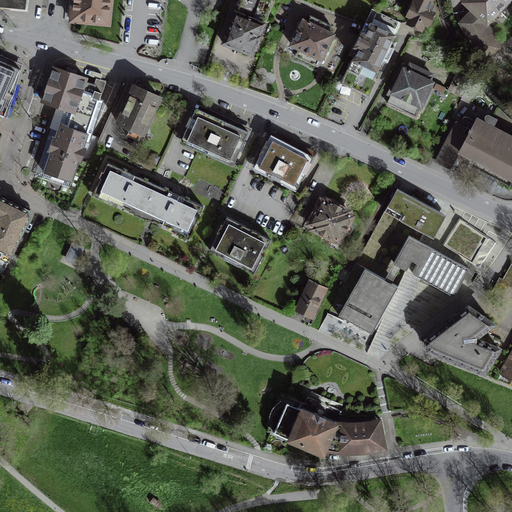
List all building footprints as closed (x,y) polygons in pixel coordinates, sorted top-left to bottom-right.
[(26,0),(0,0),(0,6),(25,9),(26,0)] [(74,0),(73,19),(108,22),(109,5),(111,5),(111,0),(74,0)] [(236,47),(251,53),(254,48),(255,48),(260,36),(259,35),(273,1),(271,0),(240,0),(233,20),(229,31),(228,30),(223,43),(236,47)] [(408,22),(422,29),(425,24),(427,25),(433,13),(431,12),(436,3),(431,1),(431,0),(415,0),(414,2),(411,1),(405,13),(408,15),(411,17),(408,22)] [(473,10),(486,23),(487,23),(508,0),(463,0),(464,1),(464,2),(473,10)] [(366,22),(381,29),(387,16),(372,10),(366,22)] [(480,56),(499,45),(492,34),(488,36),(482,27),(486,23),(473,10),(461,23),(480,56)] [(295,55),(318,66),(321,59),(326,50),(330,52),(336,39),(332,37),(333,34),(329,32),(332,27),(310,16),(307,22),(303,20),(291,45),(299,48),(295,55)] [(369,96),(381,71),(377,70),(385,54),(394,36),(395,36),(396,35),(394,34),(400,23),(387,16),(381,29),(366,22),(354,47),(355,48),(355,47),(359,49),(354,58),(353,58),(342,83),(369,96)] [(0,113),(4,115),(13,94),(10,92),(20,69),(0,60),(0,113)] [(388,103),(416,116),(433,82),(429,80),(432,74),(410,64),(407,70),(404,69),(388,103)] [(74,112),(84,80),(85,78),(54,67),(42,101),(58,106),(74,112)] [(448,89),(462,97),(470,81),(456,74),(448,89)] [(102,99),(99,98),(102,86),(84,80),(74,112),(58,106),(51,129),(57,131),(55,137),(53,136),(48,150),(50,151),(44,172),(72,181),(79,161),(81,162),(86,147),(83,146),(85,140),(88,141),(102,99)] [(118,122),(143,133),(160,97),(135,86),(118,122)] [(218,154),(235,162),(248,132),(196,108),(182,138),(199,145),(198,148),(217,156),(218,154)] [(453,170),(462,153),(511,178),(511,137),(493,127),(494,125),(498,119),(490,114),(489,114),(488,114),(487,114),(486,115),(485,115),(485,116),(485,117),(485,118),(485,119),(486,120),(487,120),(485,123),(477,119),(471,129),(457,122),(436,161),(453,170)] [(283,184),(295,191),(302,177),(303,178),(311,163),(310,162),(313,156),(271,134),(268,141),(267,140),(259,155),(260,155),(253,169),(265,175),(265,174),(284,184),(283,184)] [(142,214),(155,184),(108,163),(95,192),(142,214)] [(155,184),(142,214),(190,236),(204,206),(155,184)] [(330,309),(371,332),(398,285),(392,281),(400,265),(406,268),(412,258),(419,262),(415,274),(454,294),(468,267),(429,245),(433,236),(445,214),(407,191),(398,186),(330,309)] [(0,196),(0,256),(0,257),(3,252),(11,256),(15,248),(26,223),(27,223),(31,215),(31,214),(31,213),(31,212),(31,211),(30,211),(29,210),(0,196)] [(335,237),(340,240),(343,234),(346,235),(351,234),(354,228),(352,223),(349,222),(353,216),(348,213),(349,211),(327,200),(326,202),(321,199),(308,223),(313,226),(312,228),(334,240),(335,237)] [(210,250),(254,273),(271,239),(227,217),(210,250)] [(461,218),(443,245),(474,264),(488,238),(461,218)] [(82,243),(76,240),(74,244),(73,244),(66,259),(76,263),(83,248),(80,247),(82,243)] [(511,287),(511,263),(503,278),(500,276),(489,296),(499,302),(508,285),(511,287)] [(312,315),(324,289),(310,282),(308,288),(305,287),(296,306),(299,307),(298,309),(312,315)] [(428,348),(484,371),(499,347),(476,338),(476,335),(492,323),(492,322),(469,306),(427,338),(428,348)] [(511,378),(511,353),(501,372),(511,378)] [(346,422),(336,421),(335,423),(324,418),(325,417),(314,412),(314,414),(287,402),(274,432),(301,444),(311,449),(312,448),(323,454),(324,450),(337,452),(351,453),(365,452),(386,449),(381,419),(363,422),(353,423),(346,422)] [(28,416),(13,411),(10,420),(25,425),(28,416)]
